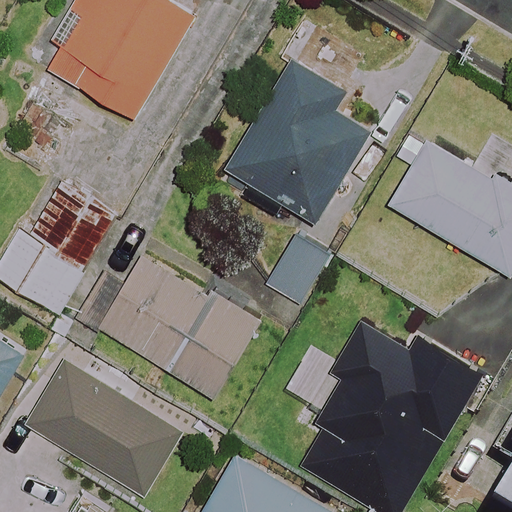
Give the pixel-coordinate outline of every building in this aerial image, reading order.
[(86,0),(52,65),(146,115),(206,0),(86,0)] [(346,88),(297,57),(232,163),(318,217),(374,127),(337,104),(346,88)] [(511,185),(430,143),(399,204),(437,223),(428,240),(465,259),(471,248),(511,269),(511,185)] [(0,273),(62,310),(89,264),(121,210),(62,175),(30,230),(23,226),(0,265),(0,273)] [(264,317),(121,236),(79,311),(222,391),(264,317)] [(327,259),(297,245),(277,285),(307,300),(327,259)] [(489,313),(365,252),(293,396),(417,458),(489,313)] [(0,395),(28,349),(0,331),(0,395)] [(185,429),(69,363),(33,427),(149,493),(185,429)] [(511,511),(511,423),(500,443),(511,450),(511,452),(481,505),(492,511),(511,511)] [(336,511),(234,455),(201,511),(336,511)]
